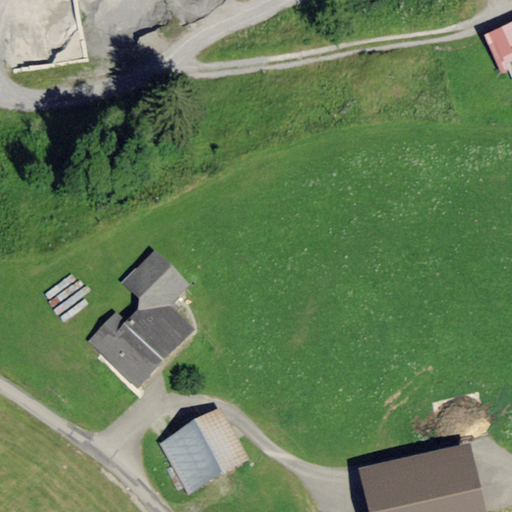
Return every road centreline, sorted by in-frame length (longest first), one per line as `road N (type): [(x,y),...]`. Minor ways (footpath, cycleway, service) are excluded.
road 1 (residential): [(0,384),(162,511)]
road 2 (unknown): [(160,79),(66,111),(0,107)]
